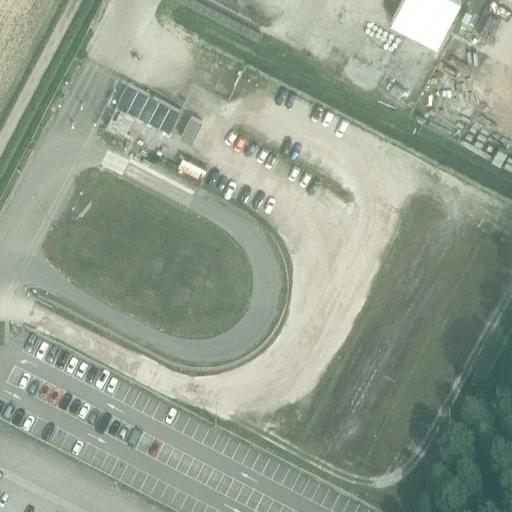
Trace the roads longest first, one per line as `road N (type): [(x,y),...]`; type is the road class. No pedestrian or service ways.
road 1 (unknown): [(304,511),(23,364),(0,360)]
road 2 (unknown): [(0,392),(225,511)]
